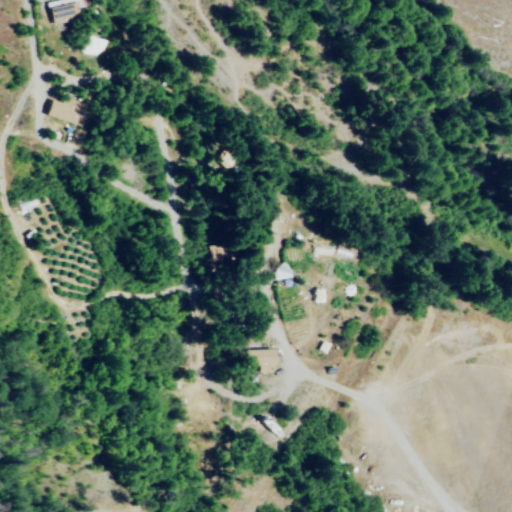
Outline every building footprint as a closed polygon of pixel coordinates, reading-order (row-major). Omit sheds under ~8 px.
[(52,23),(78,19),(75,0),(51,0),(49,1),(52,23)] [(46,114),(82,127),(90,105),(65,96),(62,102),(52,99),(46,114)] [(21,212),(37,206),(33,197),(17,203),(21,212)] [(274,279),(289,277),(288,264),(273,265),(274,279)] [(246,350),(246,365),(258,365),(258,373),(275,373),(274,349),(246,350)]
